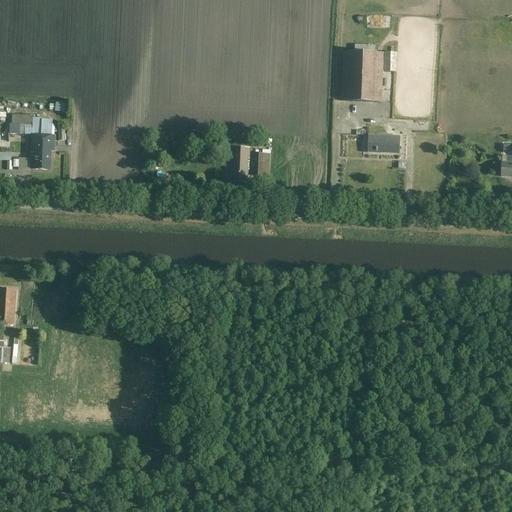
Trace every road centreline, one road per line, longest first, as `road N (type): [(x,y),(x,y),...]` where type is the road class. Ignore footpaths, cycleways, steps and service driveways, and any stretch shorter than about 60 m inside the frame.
road 1 (track): [(511,478),(486,462),(239,457),(147,501),(53,500),(12,511)]
road 2 (tertiary): [(0,202),(511,224)]
